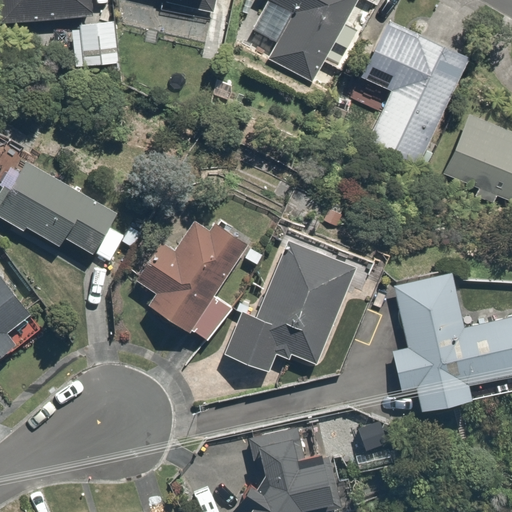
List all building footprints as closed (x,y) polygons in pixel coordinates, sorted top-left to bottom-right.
[(0,0),(0,19),(85,12),(83,0),(0,0)] [(161,0),(161,5),(211,14),(213,0),(161,0)] [(310,77),(346,0),(271,0),(290,9),(267,56),(310,77)] [(418,163),(465,48),(377,13),(354,69),(390,83),(366,142),(418,163)] [(111,16),(76,19),(80,61),(114,58),(111,16)] [(439,169),(511,199),(511,138),(461,117),(439,169)] [(16,158),(0,185),(0,212),(55,243),(60,235),(88,251),(110,211),(16,158)] [(141,302),(207,337),(224,305),(207,295),(237,241),(189,215),(169,252),(151,243),(132,279),(149,288),(141,302)] [(237,308),(222,348),(264,364),(269,349),(284,355),(286,350),(311,359),(348,264),(282,239),(253,314),(237,308)] [(412,382),(417,406),(469,395),(466,380),(511,369),(511,311),(458,323),(447,268),(387,281),(400,341),(385,344),(394,386),(412,382)] [(0,277),(0,346),(10,338),(1,327),(25,309),(0,277)] [(297,421),(248,437),(258,463),(249,477),(241,473),(232,488),(243,494),(232,511),(291,511),(293,510),(332,497),(310,428),(300,431),(297,421)]
